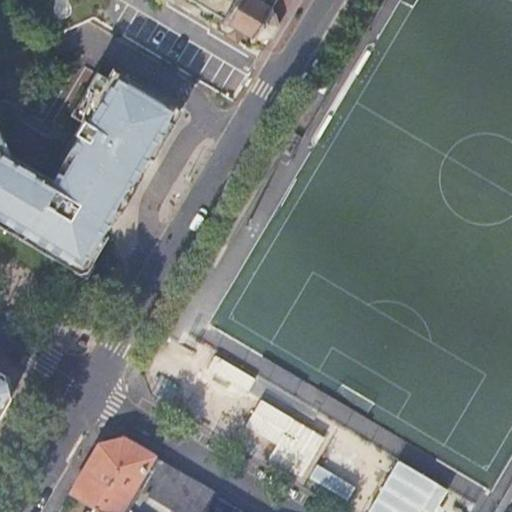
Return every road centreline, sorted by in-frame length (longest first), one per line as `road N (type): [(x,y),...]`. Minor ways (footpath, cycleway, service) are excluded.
road 1 (tertiary): [(90,390),(324,0)]
road 2 (residential): [(290,511),(90,390)]
road 3 (tertiary): [(19,511),(90,390)]
